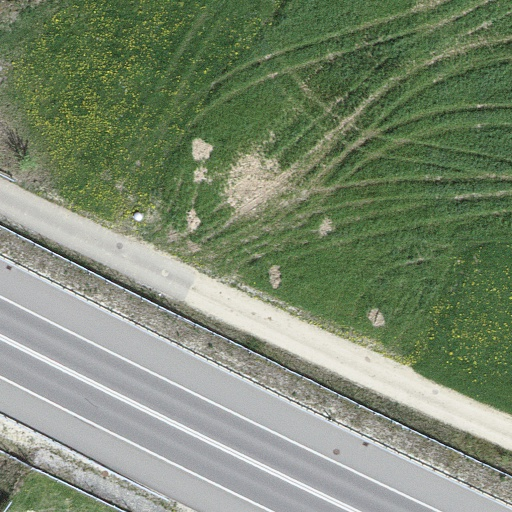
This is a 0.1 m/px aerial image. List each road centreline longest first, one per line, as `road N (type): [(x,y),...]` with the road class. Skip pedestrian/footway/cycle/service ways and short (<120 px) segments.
road 1 (track): [(0,190),(511,431)]
road 2 (trunk): [(0,333),(362,511)]
